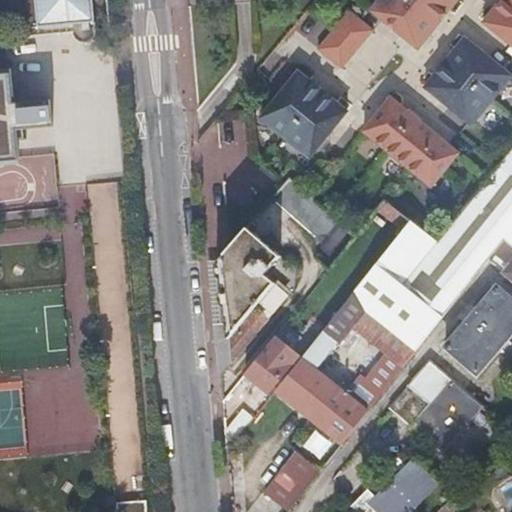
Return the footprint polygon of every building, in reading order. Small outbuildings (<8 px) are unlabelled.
[(37,0),(40,25),(73,23),(74,32),(75,35),(79,39),(84,41),(88,41),(92,38),(95,35),(96,30),(93,0),(37,0)] [(407,39),(418,48),(438,24),(409,0),(381,0),(373,11),(383,19),(407,39)] [(409,0),(438,24),(457,0),(409,0)] [(511,4),(506,0),(502,0),(484,22),(510,43),(511,45),(511,4)] [(340,25),(363,44),(374,31),(351,13),(340,25)] [(330,37),(353,56),(363,44),(340,25),(330,37)] [(297,64),(313,46),(293,29),(277,47),(297,64)] [(320,50),(342,69),(353,56),(330,37),(320,50)] [(489,59),(464,38),(444,63),(490,100),(510,76),(489,59)] [(490,100),(444,63),(424,87),(449,107),(470,124),(490,100)] [(262,119),(284,138),(322,91),(300,72),(262,119)] [(0,169),(21,168),(19,148),(25,148),(24,137),(52,134),(49,107),(21,110),(20,99),(15,100),(13,80),(0,80),(0,169)] [(284,138),(309,158),(328,134),(347,111),(322,91),(284,138)] [(365,133),(386,150),(413,117),(390,98),(363,131),(365,133)] [(386,150),(409,169),(435,135),(413,117),(386,150)] [(409,169),(430,187),(457,154),(447,145),(435,135),(409,169)] [(444,315),(490,257),(506,238),(511,242),(511,152),(502,164),(498,170),(437,244),(410,222),(403,231),(376,265),(444,315)] [(314,257),(330,270),(357,237),(290,179),(272,200),(313,235),(314,257)] [(216,323),(221,377),(296,288),(295,272),(247,228),(220,259),(223,289),(219,290),(220,303),(220,306),(224,305),(226,322),(216,323)] [(490,257),(511,274),(511,242),(506,238),(490,257)] [(376,265),(336,315),(352,329),(386,355),(403,367),(444,315),(376,265)] [(446,345),(477,373),(511,333),(511,298),(498,286),(446,345)] [(276,391),(343,442),(368,410),(315,369),(336,344),(339,347),(352,329),(336,315),(276,391)] [(267,348),(251,368),(273,386),(304,349),(281,331),(267,348)] [(365,403),(370,408),(403,367),(386,355),(365,381),(376,390),(365,403)] [(413,379),(425,364),(415,356),(403,371),(413,379)] [(432,360),(392,406),(444,451),(484,405),(432,360)] [(89,407),(57,411),(60,436),(92,432),(89,407)] [(226,433),(228,451),(253,419),(243,410),(226,433)] [(264,490),(288,511),(321,469),(297,450),(264,490)] [(67,458),(68,478),(78,478),(80,511),(97,511),(95,457),(67,458)] [(350,504),(360,511),(410,511),(438,485),(412,458),(373,497),(365,490),(350,504)] [(117,500),(117,511),(148,511),(148,498),(117,500)]
